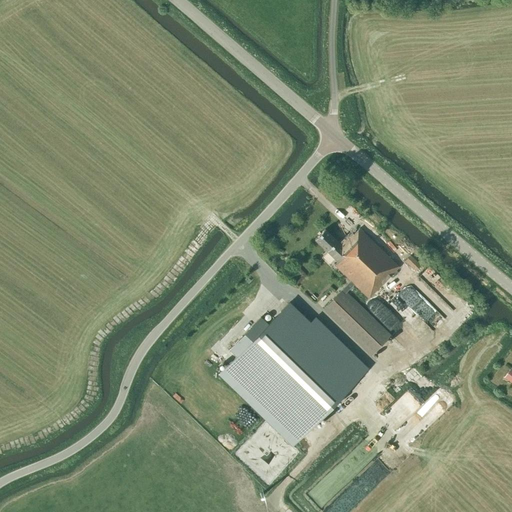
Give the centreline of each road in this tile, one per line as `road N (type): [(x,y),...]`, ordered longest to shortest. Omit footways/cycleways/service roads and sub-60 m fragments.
road 1 (unclassified): [(0,483),(71,452),(105,426),(154,336),(334,138)]
road 2 (secondary): [(511,288),(334,138)]
road 3 (secondary): [(334,138),(177,0)]
road 4 (residential): [(334,138),(334,0)]
